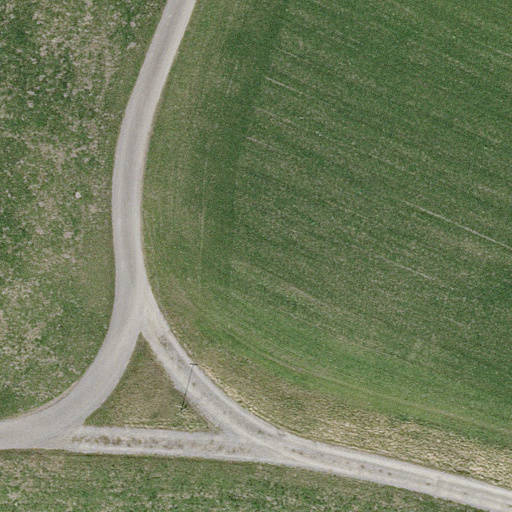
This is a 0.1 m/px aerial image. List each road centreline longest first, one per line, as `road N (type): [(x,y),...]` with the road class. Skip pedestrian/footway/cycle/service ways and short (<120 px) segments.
road 1 (track): [(0,450),(46,450),(119,383),(144,306),(130,199),(193,0)]
road 2 (track): [(46,450),(269,455),(511,509)]
road 3 (track): [(269,455),(195,380),(144,306)]
